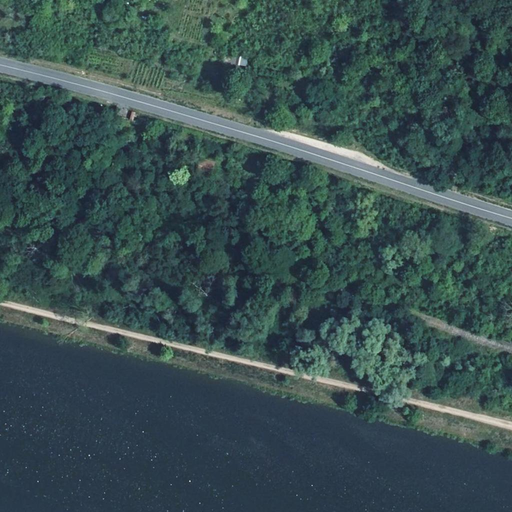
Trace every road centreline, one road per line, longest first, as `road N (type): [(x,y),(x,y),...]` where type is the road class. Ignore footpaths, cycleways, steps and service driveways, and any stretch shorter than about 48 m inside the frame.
road 1 (secondary): [(0,64),(511,218)]
road 2 (track): [(511,426),(0,302)]
